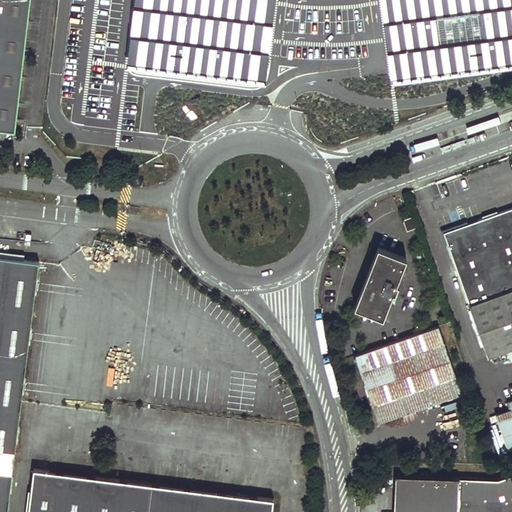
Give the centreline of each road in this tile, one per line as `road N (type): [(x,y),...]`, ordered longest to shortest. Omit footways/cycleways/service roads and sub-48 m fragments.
road 1 (unknown): [(77,188),(63,238),(70,261),(144,304),(249,339),(282,375)]
road 2 (residential): [(316,168),(268,133),(227,137),(195,161),(182,196),(186,230),(212,263),(251,275)]
road 3 (residential): [(351,511),(299,259)]
road 4 (residential): [(251,275),(319,413),(335,511)]
road 5 (residential): [(511,102),(316,168)]
road 6 (unknown): [(307,511),(307,475),(291,458),(149,438)]
road 7 (residential): [(325,204),(511,134)]
